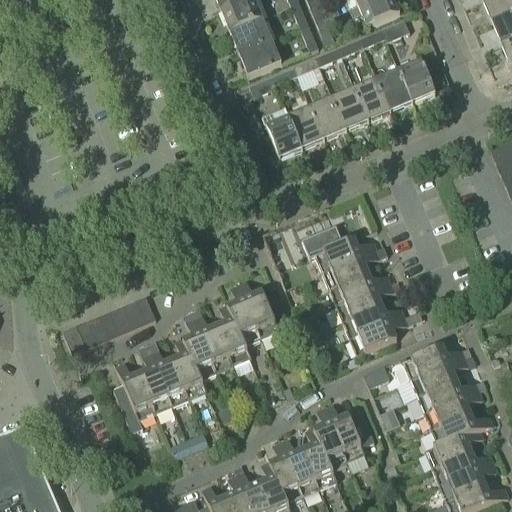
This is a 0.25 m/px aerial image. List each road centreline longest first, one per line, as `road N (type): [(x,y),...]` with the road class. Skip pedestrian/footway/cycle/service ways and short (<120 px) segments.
road 1 (residential): [(147,500),(243,460),(262,420),(437,342)]
road 2 (residential): [(44,383),(157,336),(173,310),(199,300),(210,279),(255,261)]
road 3 (residential): [(250,208),(271,211),(480,125)]
road 4 (residential): [(22,291),(123,250),(203,236),(250,208)]
road 5 (residential): [(250,208),(163,0)]
road 6 (residential): [(464,331),(505,426),(500,448),(511,476)]
road 7 (unclassified): [(44,383),(95,511)]
road 8 (residential): [(480,125),(430,0)]
